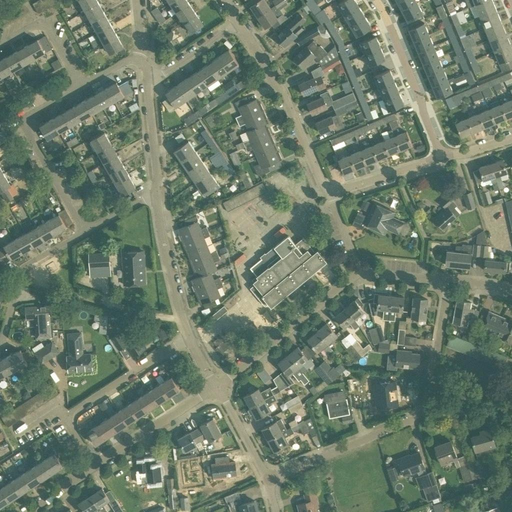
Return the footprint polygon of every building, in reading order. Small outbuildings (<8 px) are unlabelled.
[(49,8),(44,0),(39,0),(38,1),(44,11),(49,8)] [(79,0),(85,10),(98,3),(96,0),(79,0)] [(176,12),(189,4),(186,0),(172,0),(169,2),(176,12)] [(257,17),(270,8),(264,0),(259,0),(250,6),(257,17)] [(285,0),(283,0),(275,5),(278,10),(288,3),(285,0)] [(313,0),(310,0),(308,2),(316,12),(320,9),(313,0)] [(355,0),(343,0),(337,4),(343,15),(359,6),(355,0)] [(415,0),(395,0),(402,11),(417,3),(415,0)] [(480,17),(496,10),(492,0),(487,0),(475,5),(480,17)] [(38,14),(44,11),(38,1),(33,4),(38,14)] [(451,15),(456,13),(452,1),(446,3),(451,15)] [(91,21),(104,14),(98,3),(85,10),(91,21)] [(417,3),(402,11),(407,22),(423,14),(417,3)] [(183,23),(196,14),(189,4),(176,12),(183,23)] [(437,7),(440,16),(446,14),(442,5),(437,7)] [(359,6),(343,15),(350,26),(365,17),(359,6)] [(270,8),(257,17),(265,28),(278,19),(270,8)] [(325,22),(330,19),(323,8),(318,11),(325,22)] [(485,28),(501,22),(496,10),(480,17),(485,28)] [(456,27),(461,25),(456,13),(451,15),(456,27)] [(97,32),(110,25),(104,14),(91,21),(97,32)] [(196,14),(183,23),(190,33),(203,25),(196,14)] [(284,47),(296,36),(297,35),(293,31),(306,20),(300,14),(287,26),(288,26),(276,38),(284,47)] [(451,25),(446,14),(440,16),(445,28),(451,25)] [(365,17),(350,26),(356,37),(372,27),(365,17)] [(331,33),(336,30),(330,19),(325,22),(331,33)] [(489,40),(506,33),(501,22),(485,28),(489,40)] [(428,35),(424,23),(408,29),(413,41),(428,35)] [(103,43),(117,35),(110,25),(97,32),(103,43)] [(460,38),(466,36),(461,25),(456,27),(460,38)] [(319,33),(320,33),(317,27),(304,34),(307,40),(319,33)] [(456,37),(452,27),(446,30),(450,39),(456,37)] [(320,33),(319,33),(320,35),(322,37),(325,38),(328,38),(330,36),(326,30),(320,33)] [(336,30),(331,33),(338,45),(343,42),(336,30)] [(494,52),(511,45),(506,33),(489,40),(494,52)] [(117,35),(103,43),(110,54),(123,47),(117,35)] [(433,46),(428,35),(413,41),(418,52),(433,46)] [(365,54),(380,48),(375,36),(360,42),(359,43),(364,54),(365,54)] [(465,50),(470,48),(466,36),(460,38),(465,50)] [(460,48),(456,39),(451,41),(455,51),(460,48)] [(27,46),(34,59),(45,53),(38,40),(27,46)] [(335,46),(327,53),(320,45),(318,47),(313,41),(307,47),(294,58),(303,68),(314,57),(318,62),(321,65),(338,55),(335,46)] [(511,48),(511,45),(494,52),(502,72),(511,67),(511,48)] [(23,65),(34,59),(27,46),(16,52),(23,65)] [(438,57),(433,46),(418,52),(423,64),(438,57)] [(370,65),(384,59),(380,48),(365,54),(364,54),(369,66),(370,65)] [(470,61),(475,59),(470,48),(465,50),(470,61)] [(344,63),(350,61),(345,49),(339,52),(344,63)] [(218,57),(228,72),(239,65),(229,50),(218,57)] [(456,63),(465,60),(461,50),(455,52),(457,55),(454,56),(456,63)] [(12,71),(23,65),(16,52),(4,58),(12,71)] [(323,73),(341,63),(338,56),(332,59),(332,60),(320,67),(323,73)] [(217,79),(228,72),(218,57),(207,65),(217,79)] [(443,69),(438,57),(423,64),(427,75),(443,69)] [(0,76),(1,78),(12,71),(4,58),(0,60),(0,76)] [(475,59),(470,61),(474,73),(480,71),(475,59)] [(349,75),(354,72),(350,61),(344,63),(349,75)] [(470,71),(466,62),(460,64),(464,74),(470,71)] [(207,86),(217,79),(207,65),(197,72),(207,86)] [(447,80),(443,69),(427,75),(432,87),(447,80)] [(379,88),(394,82),(389,71),(375,77),(374,77),(378,88),(379,88)] [(475,83),(470,71),(464,74),(466,79),(469,85),(475,83)] [(196,93),(207,86),(197,72),(187,79),(196,93)] [(353,86),(359,84),(354,72),(349,75),(353,86)] [(499,77),(501,82),(511,78),(510,72),(499,77)] [(464,74),(447,80),(449,85),(455,83),(455,84),(466,79),(464,74)] [(236,85),(239,89),(250,82),(246,77),(236,85)] [(323,83),(320,77),(315,80),(314,78),(299,84),(304,95),(319,88),(320,91),(325,88),(322,83),(323,83)] [(503,88),(500,82),(501,82),(499,77),(488,81),(490,87),(493,85),(495,91),(503,88)] [(186,100),(196,93),(187,79),(176,86),(177,86),(186,100)] [(452,92),(447,80),(432,87),(437,98),(452,92)] [(480,91),(490,87),(488,81),(478,86),(480,91)] [(105,89),(113,102),(124,96),(117,82),(105,89)] [(384,100),(399,93),(394,82),(379,88),(378,88),(383,100),(384,100)] [(358,97),(364,95),(359,84),(353,86),(358,97)] [(229,96),(239,89),(236,85),(226,92),(229,96)] [(177,86),(176,86),(165,93),(175,108),(186,100),(177,86)] [(469,95),(480,91),(478,86),(467,90),(469,95)] [(102,108),(113,102),(105,89),(95,95),(102,108)] [(459,99),(469,95),(467,90),(456,95),(460,104),(461,104),(459,99)] [(333,104),(328,91),(320,94),(321,97),(307,103),(312,114),(327,108),(326,107),(333,104)] [(219,103),(229,96),(226,92),(215,99),(219,103)] [(340,98),(344,105),(356,100),(353,93),(340,98)] [(399,93),(384,100),(383,100),(388,111),(403,105),(399,93)] [(91,114),(102,108),(95,95),(84,101),(91,114)] [(363,109),(368,106),(364,95),(358,97),(363,109)] [(450,108),(460,104),(456,95),(446,99),(450,108)] [(237,122),(263,111),(260,103),(258,104),(256,99),(248,103),(246,98),(234,103),(236,107),(238,107),(241,115),(235,118),(237,122)] [(478,107),(481,107),(481,109),(487,108),(485,98),(476,100),(478,107)] [(208,111),(219,103),(215,99),(205,106),(208,111)] [(346,112),(359,107),(356,100),(344,105),(346,112)] [(506,118),(511,115),(511,100),(501,105),(506,118)] [(80,120),(91,114),(84,101),(73,107),(80,120)] [(495,123),(506,118),(501,105),(489,109),(495,123)] [(198,118),(208,111),(205,106),(195,113),(198,118)] [(368,106),(363,109),(368,120),(373,118),(368,106)] [(70,126),(80,120),(73,107),(62,113),(70,126)] [(484,128),(495,123),(489,109),(478,114),(484,128)] [(264,125),(267,124),(264,119),(266,118),(263,111),(237,122),(239,127),(245,124),(248,131),(264,125)] [(361,112),(355,114),(359,124),(364,121),(361,112)] [(59,133),(70,126),(62,113),(51,120),(59,133)] [(187,125),(198,118),(195,113),(184,120),(187,125)] [(383,118),(385,123),(396,119),(394,113),(383,118)] [(338,114),(331,117),(331,116),(316,123),(320,133),(335,127),(336,131),(344,127),(338,114)] [(472,132),(484,128),(478,114),(466,119),(472,132)] [(212,128),(216,125),(210,115),(205,118),(212,128)] [(375,128),(385,123),(383,118),(372,122),(375,128)] [(461,137),(472,132),(466,119),(455,123),(461,137)] [(47,139),(59,133),(51,120),(40,126),(47,139)] [(364,132),(375,128),(372,122),(362,127),(364,132)] [(266,129),(264,125),(248,131),(245,132),(249,140),(243,143),(245,147),(271,136),(268,128),(266,129)] [(353,137),(364,132),(362,127),(351,131),(353,137)] [(208,144),(213,140),(206,130),(200,133),(208,144)] [(396,138),(395,136),(392,130),(387,131),(390,138),(384,141),(384,142),(389,155),(401,150),(396,138)] [(90,136),(87,131),(81,135),(84,139),(90,136)] [(343,141),(353,137),(351,131),(341,136),(343,141)] [(97,151),(111,144),(104,132),(91,140),(97,151)] [(396,138),(401,150),(412,145),(406,132),(395,136),(396,138)] [(256,156),(274,148),(272,144),(274,143),(271,136),(245,147),(247,152),(253,149),(256,156)] [(332,146),(343,141),(341,136),(330,140),(332,146)] [(215,154),(220,150),(213,140),(208,144),(215,154)] [(181,162),(196,152),(188,141),(174,151),(181,162)] [(378,159),(389,155),(384,142),(384,141),(372,146),(378,159)] [(104,162),(117,154),(111,144),(97,151),(104,162)] [(366,164),(378,159),(372,146),(361,151),(366,164)] [(274,148),(256,156),(259,164),(253,166),(258,176),(269,171),(267,166),(281,160),(278,152),(276,153),(274,148)] [(225,158),(220,150),(215,154),(210,157),(215,165),(225,158)] [(355,169),(366,164),(361,151),(349,155),(355,169)] [(188,172),(203,162),(196,152),(181,162),(188,172)] [(110,173),(123,165),(117,154),(104,162),(110,173)] [(343,174),(355,169),(349,155),(338,160),(343,174)] [(238,157),(232,160),(235,166),(240,163),(238,157)] [(222,164),(222,165),(229,175),(234,171),(227,160),(222,164)] [(491,164),(499,189),(504,188),(501,180),(508,178),(503,160),(491,164)] [(195,182),(210,173),(203,162),(188,172),(195,182)] [(494,191),(499,189),(491,164),(479,168),(483,180),(490,178),(491,180),(492,183),(494,191)] [(116,184),(129,176),(123,165),(110,173),(116,184)] [(210,173),(195,182),(203,193),(217,183),(210,173)] [(4,174),(0,176),(0,190),(1,191),(7,188),(10,185),(4,174)] [(129,176),(116,184),(122,195),(135,187),(129,176)] [(227,212),(267,192),(262,183),(223,203),(227,212)] [(7,202),(13,198),(7,188),(1,191),(7,202)] [(484,205),(492,203),(489,191),(481,193),(484,205)] [(468,209),(476,207),(471,192),(463,195),(468,209)] [(442,229),(459,214),(454,208),(456,206),(453,202),(456,199),(451,193),(440,202),(445,208),(433,219),(442,229)] [(397,234),(403,222),(393,217),(395,213),(374,203),(364,224),(385,234),(387,229),(397,234)] [(358,212),(352,225),(360,229),(366,216),(358,212)] [(48,221),(56,234),(66,228),(59,214),(48,221)] [(182,242),(209,231),(207,227),(201,229),(197,221),(198,220),(196,216),(184,221),(187,226),(179,229),(181,234),(179,235),(182,242)] [(45,240),(56,234),(48,221),(37,227),(45,240)] [(34,246),(45,240),(37,227),(26,233),(34,246)] [(189,253),(208,246),(205,238),(211,236),(209,231),(182,242),(185,250),(187,249),(189,253)] [(481,245),(488,246),(488,245),(483,231),(477,235),(476,244),(481,245)] [(23,253),(34,246),(26,233),(15,239),(23,253)] [(261,258),(250,268),(257,277),(258,278),(253,282),(255,284),(250,288),(264,305),(267,302),(271,306),(326,261),(317,250),(315,252),(303,238),(295,244),(288,235),(265,254),(267,257),(263,260),(261,258)] [(12,259),(23,253),(15,239),(4,246),(5,247),(11,258),(12,259)] [(481,245),(476,244),(476,245),(474,244),(472,255),(479,256),(481,245)] [(471,253),(471,246),(462,245),(462,247),(456,246),(455,252),(447,251),(445,265),(469,268),(471,253)] [(487,257),(488,246),(481,245),(479,256),(487,257)] [(191,266),(219,256),(217,251),(211,253),(208,246),(189,253),(190,258),(188,259),(191,266)] [(0,264),(11,258),(5,247),(0,249),(0,264)] [(124,285),(145,283),(143,251),(122,253),(124,285)] [(90,278),(110,276),(109,253),(89,254),(90,278)] [(192,280),(217,270),(214,263),(220,260),(219,256),(191,266),(195,274),(197,273),(198,277),(192,280)] [(508,272),(510,263),(506,262),(485,260),(484,270),(488,271),(490,274),(493,274),(496,272),(505,272),(508,272)] [(195,293),(222,282),(220,278),(214,280),(211,273),(217,270),(192,280),(194,285),(192,285),(195,293)] [(222,282),(195,293),(198,300),(200,300),(202,304),(203,304),(205,309),(217,305),(215,299),(220,297),(217,289),(223,287),(222,282)] [(389,320),(391,296),(374,294),(373,303),(377,303),(377,309),(384,309),(383,319),(389,320)] [(391,296),(389,320),(394,320),(395,311),(402,311),(404,297),(391,296)] [(425,319),(427,300),(413,298),(411,318),(425,319)] [(359,326),(364,322),(358,316),(364,311),(360,306),(362,304),(358,299),(355,301),(355,300),(345,308),(354,319),(359,326)] [(477,323),(478,317),(472,316),(473,310),(470,309),(471,303),(457,300),(453,323),(467,325),(468,321),(477,323)] [(26,319),(34,319),(35,339),(51,338),(50,316),(49,316),(49,305),(25,307),(26,319)] [(227,310),(224,306),(210,317),(214,322),(228,311),(227,310)] [(345,308),(335,316),(344,328),(349,323),(354,330),(359,326),(354,319),(345,308)] [(496,336),(504,318),(491,312),(483,330),(496,336)] [(94,320),(100,321),(99,333),(106,334),(108,314),(95,313),(94,320)] [(504,318),(496,336),(510,342),(511,336),(511,320),(510,319),(509,320),(504,318)] [(327,344),(337,336),(326,323),(317,331),(327,344)] [(379,342),(385,341),(381,326),(375,328),(379,342)] [(162,327),(156,331),(162,341),(168,337),(162,327)] [(146,348),(133,328),(120,337),(118,334),(111,339),(119,350),(125,346),(132,357),(146,348)] [(373,344),(379,342),(375,328),(369,329),(373,344)] [(332,350),(327,344),(317,331),(307,339),(317,352),(322,348),(327,354),(332,350)] [(84,354),(81,332),(67,333),(69,355),(66,356),(68,373),(93,371),(91,353),(84,354)] [(465,353),(469,342),(468,341),(462,339),(451,334),(446,346),(465,353)] [(477,337),(471,335),(469,341),(475,344),(477,337)] [(404,337),(403,345),(415,346),(416,338),(404,337)] [(52,358),(60,353),(52,341),(45,346),(52,358)] [(351,345),(361,357),(371,348),(368,344),(363,349),(357,341),(351,345)] [(379,342),(378,352),(389,353),(389,350),(389,343),(379,342)] [(483,361),(488,349),(469,342),(465,353),(483,361)] [(356,361),(361,357),(351,345),(346,349),(356,361)] [(302,373),(303,373),(307,369),(303,364),(308,360),(298,347),(288,355),(302,373)] [(488,349),(483,361),(502,368),(507,357),(488,349)] [(15,353),(22,366),(27,364),(20,350),(15,353)] [(418,368),(420,354),(406,353),(406,351),(397,350),(397,351),(396,360),(390,359),(390,369),(396,370),(397,366),(418,368)] [(10,373),(22,366),(15,353),(3,359),(10,373)] [(288,355),(278,363),(284,370),(289,376),(292,373),(299,381),(300,380),(304,384),(309,380),(303,373),(302,373),(288,355)] [(0,377),(10,373),(3,359),(0,360),(0,377)] [(320,364),(332,380),(339,374),(333,366),(331,368),(325,360),(320,364)] [(327,384),(332,380),(320,364),(314,369),(327,384)] [(264,367),(257,373),(265,383),(272,377),(264,367)] [(282,372),(278,376),(285,388),(290,386),(282,372)] [(259,388),(244,396),(250,407),(280,391),(285,388),(278,376),(273,379),(277,387),(271,390),(269,387),(261,392),(259,388)] [(161,384),(169,397),(179,390),(175,384),(179,382),(177,379),(174,381),(171,378),(161,384)] [(394,381),(374,384),(375,396),(377,407),(397,405),(396,393),(394,381)] [(47,388),(53,398),(58,394),(52,384),(47,388)] [(158,404),(169,397),(161,384),(150,391),(158,404)] [(314,395),(318,391),(313,386),(309,389),(314,395)] [(48,401),(53,398),(47,388),(42,391),(48,401)] [(43,404),(48,401),(42,391),(37,394),(43,404)] [(148,411),(158,404),(150,391),(140,398),(148,411)] [(280,391),(250,407),(256,419),(271,411),(268,405),(276,400),(282,396),(280,391)] [(38,407),(43,404),(37,394),(32,398),(38,407)] [(291,413),(303,406),(298,396),(285,403),(291,413)] [(33,411),(38,407),(32,398),(27,401),(33,411)] [(137,417),(148,411),(140,398),(129,405),(137,417)] [(346,399),(326,403),(329,418),(350,414),(346,399)] [(28,414),(33,411),(27,401),(22,404),(28,414)] [(23,417),(28,414),(22,404),(17,407),(23,417)] [(127,424),(137,417),(129,405),(119,411),(127,424)] [(18,421),(23,417),(17,407),(11,411),(18,421)] [(13,424),(18,421),(11,411),(6,414),(13,424)] [(117,431),(127,424),(119,411),(108,418),(117,431)] [(8,427),(13,424),(6,414),(1,417),(8,427)] [(344,424),(354,422),(352,415),(342,418),(344,424)] [(106,438),(117,431),(108,418),(98,425),(106,438)] [(194,431),(200,441),(207,438),(209,441),(221,435),(213,418),(200,425),(201,427),(194,431)] [(286,430),(281,419),(276,421),(261,429),(267,440),(286,430)] [(294,420),(288,423),(291,427),(291,428),(298,425),(295,419),(294,420)] [(286,430),(267,440),(273,451),(274,451),(276,454),(283,450),(282,447),(288,443),(285,437),(300,429),(303,435),(309,432),(304,421),(298,424),(298,425),(291,428),(291,427),(286,430)] [(96,445),(106,438),(98,425),(87,432),(96,445)] [(475,452),(495,447),(490,429),(480,432),(480,435),(471,437),(475,452)] [(196,443),(200,441),(194,431),(190,433),(178,439),(185,452),(197,446),(196,443)] [(218,439),(204,446),(207,454),(222,447),(218,439)] [(441,464),(457,459),(451,441),(435,446),(441,464)] [(23,455),(34,448),(32,444),(21,451),(23,455)] [(426,474),(419,452),(394,461),(399,474),(402,472),(404,476),(417,471),(419,477),(424,476),(428,486),(423,488),(428,501),(432,500),(434,503),(441,501),(440,497),(436,483),(432,472),(426,474)] [(44,461),(52,473),(62,467),(54,454),(44,461)] [(229,463),(229,457),(215,459),(216,464),(211,465),(213,479),(237,476),(235,462),(229,463)] [(155,466),(155,458),(144,459),(144,460),(137,461),(138,472),(146,472),(147,482),(150,482),(150,483),(159,483),(159,481),(161,481),(160,466),(155,466)] [(179,461),(182,487),(202,485),(199,459),(179,461)] [(475,475),(481,473),(478,459),(472,461),(475,475)] [(42,480),(52,473),(44,461),(33,468),(42,480)] [(464,482),(472,480),(468,464),(459,467),(464,482)] [(395,467),(388,469),(392,481),(399,479),(395,467)] [(31,487),(42,480),(33,468),(23,474),(31,487)] [(21,494),(31,487),(23,474),(12,481),(21,494)] [(176,494),(174,478),(167,479),(169,503),(167,503),(168,509),(170,509),(169,511),(177,511),(177,505),(178,505),(177,493),(176,494)] [(10,501),(21,494),(12,481),(2,488),(10,501)] [(476,490),(475,487),(476,487),(475,483),(466,485),(467,489),(468,488),(469,492),(476,490)] [(0,507),(10,501),(2,488),(0,489),(0,507)] [(90,496),(100,511),(105,511),(107,511),(102,504),(109,500),(102,489),(90,496)] [(299,511),(316,511),(315,508),(318,507),(314,492),(305,495),(307,502),(298,505),(299,511)] [(97,511),(100,511),(90,496),(78,504),(83,511),(97,511)] [(181,510),(189,509),(188,497),(180,498),(181,510)] [(242,505),(240,498),(229,501),(232,511),(241,509),(242,511),(257,511),(254,501),(242,505)] [(115,511),(123,511),(115,499),(109,502),(115,511)] [(444,511),(441,503),(433,505),(434,511),(444,511)]
